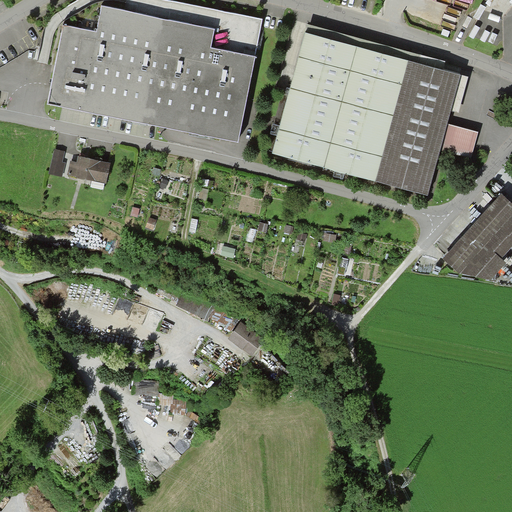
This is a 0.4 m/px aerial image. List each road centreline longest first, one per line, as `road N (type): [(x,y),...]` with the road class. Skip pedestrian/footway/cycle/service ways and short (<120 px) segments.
road 1 (residential): [(440,222),(196,155),(0,115)]
road 2 (track): [(0,274),(64,344),(115,436),(130,511)]
road 3 (residential): [(511,73),(270,0)]
road 4 (track): [(344,332),(397,511)]
road 5 (unclassified): [(440,222),(344,332)]
